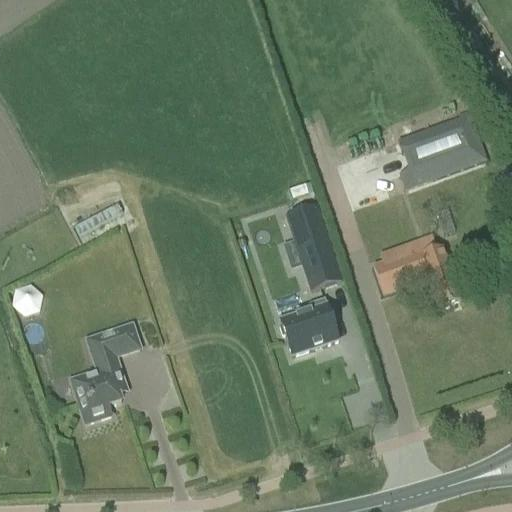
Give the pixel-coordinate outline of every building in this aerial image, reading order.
[(485,166),(469,121),(397,147),(408,176),(399,179),(404,195),(485,166)] [(511,172),(496,182),(509,202),(511,199),(511,172)] [(315,211),(285,221),(294,247),(299,245),(307,268),(301,270),(310,297),(340,287),(315,211)] [(382,300),(427,284),(438,315),(460,307),(441,253),(423,260),(421,254),(372,272),(382,300)] [(14,295),(11,311),(23,322),(38,316),(42,301),(29,290),(14,295)] [(310,315),(279,326),(291,362),(338,347),(324,305),(308,310),(310,315)] [(123,388),(114,362),(139,354),(131,331),(86,346),(94,369),(98,368),(100,376),(94,378),(96,385),(79,391),(85,407),(78,409),(84,430),(110,421),(107,412),(120,407),(115,391),(123,388)]
